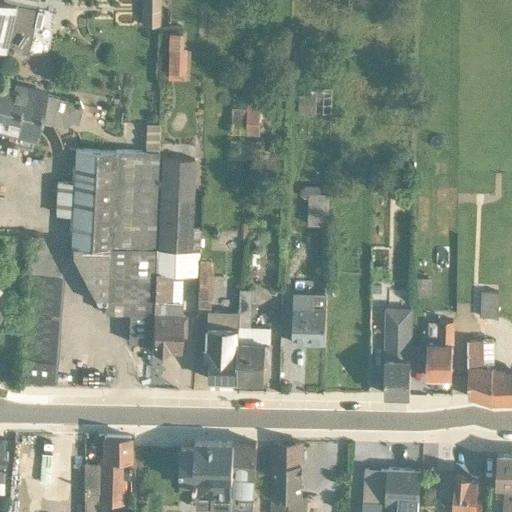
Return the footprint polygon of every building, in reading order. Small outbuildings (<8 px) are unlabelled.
[(0,0),(0,46),(26,52),(32,24),(38,25),(41,10),(33,8),(34,0),(0,0)] [(158,0),(141,0),(142,27),(158,27),(158,0)] [(182,27),(168,26),(168,32),(167,32),(165,72),(166,73),(166,80),(187,81),(189,52),(185,51),(185,49),(181,49),(182,27)] [(0,87),(0,133),(34,142),(39,121),(62,126),(70,122),(76,123),(79,110),(79,108),(81,107),(79,102),(77,103),(76,102),(46,94),(46,91),(13,83),(11,91),(0,87)] [(257,99),(246,99),(245,135),(258,136),(258,110),(257,110),(257,99)] [(231,109),(230,133),(244,133),(245,109),(231,109)] [(159,126),(144,125),(143,151),(158,152),(159,126)] [(127,314),(127,341),(150,343),(154,273),(159,159),(159,152),(158,152),(143,151),(72,149),(71,181),(55,181),(54,215),(69,216),(68,246),(70,247),(69,254),(96,303),(104,303),(104,312),(127,314)] [(191,160),(159,159),(154,273),(197,275),(198,227),(192,227),(194,160),(191,160)] [(309,222),(329,222),(329,193),(309,192),(309,222)] [(40,235),(28,235),(19,379),(38,381),(38,382),(50,383),(50,382),(55,382),(62,274),(60,273),(41,236),(40,235)] [(210,308),(211,260),(198,260),(196,307),(210,308)] [(387,270),(373,267),(370,280),(384,283),(387,270)] [(155,355),(161,355),(166,352),(179,352),(180,336),(184,336),(185,315),(181,315),(179,303),(177,303),(177,274),(154,273),(150,351),(152,351),(155,355)] [(417,279),(416,296),(429,296),(429,279),(417,279)] [(239,301),(254,302),(255,291),(240,290),(239,301)] [(325,293),(293,292),(291,342),(324,343),(325,293)] [(497,292),(480,292),(480,317),(496,318),(497,292)] [(408,394),(411,308),(384,307),(383,357),(385,357),(384,394),(408,394)] [(238,312),(208,311),(206,347),(205,348),(204,363),(210,363),(209,379),(236,381),(236,380),(238,312)] [(236,380),(263,383),(263,362),(269,362),(270,344),(268,343),(268,328),(250,327),(250,320),(239,320),(236,380)] [(426,342),(426,377),(450,378),(451,343),(452,343),(453,321),(427,320),(426,336),(438,336),(438,342),(426,342)] [(492,338),(466,340),(467,367),(468,368),(467,397),(511,395),(511,366),(493,366),(492,338)] [(83,463),(83,502),(82,511),(95,511),(96,509),(99,509),(99,504),(123,504),(123,502),(123,478),(129,478),(129,437),(103,435),(103,458),(98,458),(98,463),(83,463)] [(211,508),(230,509),(232,442),(194,441),(193,446),(180,446),(178,481),(193,482),(193,484),(195,484),(195,491),(211,492),(211,508)] [(255,468),(255,442),(232,442),(230,509),(229,511),(251,511),(252,495),(253,495),(254,477),(255,475),(257,475),(258,475),(258,468),(255,468)] [(270,476),(269,511),(305,511),(306,496),(299,495),(300,442),(273,442),(273,468),(269,469),(269,476),(270,476)] [(511,511),(511,446),(498,445),(497,446),(496,479),(503,480),(501,511),(511,511)] [(416,511),(417,506),(418,505),(419,469),(387,467),(387,469),(365,468),(362,511),(416,511)] [(451,511),(479,511),(480,508),(481,507),(481,491),(477,490),(477,472),(453,471),(451,511)]
